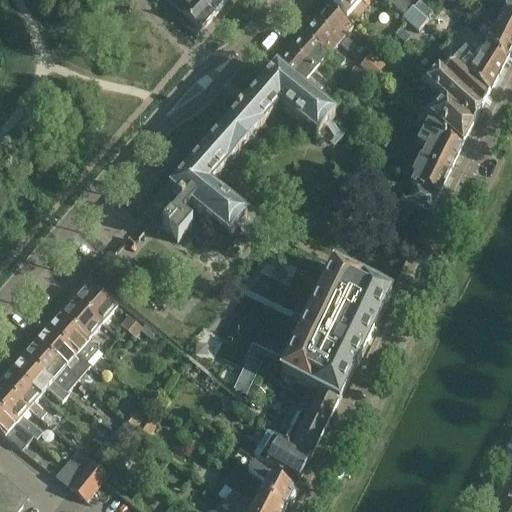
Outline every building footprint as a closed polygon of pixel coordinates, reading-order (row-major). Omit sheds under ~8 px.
[(164,0),(178,12),(172,19),(196,39),(214,18),(193,0),(164,0)] [(193,0),(214,18),(228,2),(225,0),(193,0)] [(337,0),(332,7),(347,20),(364,0),(337,0)] [(383,0),(395,10),(402,18),(409,11),(410,10),(398,0),(383,0)] [(395,37),(438,73),(481,112),(489,97),(454,65),(453,63),(442,53),(443,52),(419,30),(426,21),(425,20),(430,15),(417,2),(409,11),(402,18),(407,23),(395,37)] [(329,10),(316,25),(339,44),(340,44),(348,51),(353,46),(345,38),(352,29),(329,10)] [(484,13),(479,19),(486,25),(511,46),(511,20),(504,13),(503,12),(497,24),(484,13)] [(511,46),(486,25),(479,19),(485,25),(483,28),(487,32),(491,35),(484,46),(488,48),(505,63),(506,64),(511,52),(511,46)] [(316,25),(304,39),(328,59),(340,69),(345,64),(333,54),(340,44),(339,44),(316,25)] [(466,30),(443,52),(442,53),(453,63),(454,65),(489,97),(506,64),(505,63),(488,48),(484,46),(466,30)] [(304,39),(291,53),(316,73),(327,82),(337,90),(342,84),(332,76),(321,67),(328,59),(304,39)] [(316,73),(291,53),(278,69),(316,99),(321,92),(309,81),(316,73)] [(383,68),(368,57),(358,69),(373,81),(383,68)] [(276,71),(210,146),(231,164),(279,110),(316,141),(334,120),(276,71)] [(418,84),(424,89),(425,89),(426,88),(444,103),(473,128),(481,112),(438,73),(436,75),(433,79),(427,74),(418,84)] [(426,88),(425,89),(439,102),(425,117),(463,149),(473,128),(444,103),(426,88)] [(424,155),(421,162),(449,177),(463,149),(425,117),(423,119),(421,117),(416,128),(424,132),(416,151),(424,155)] [(180,179),(169,192),(144,220),(160,234),(163,231),(177,244),(191,228),(182,220),(192,210),(229,240),(247,219),(211,187),(231,164),(210,146),(180,179)] [(407,183),(406,185),(415,190),(415,189),(437,200),(449,177),(421,162),(420,164),(419,164),(412,177),(415,179),(412,185),(407,183)] [(415,190),(406,185),(413,189),(405,205),(429,216),(437,200),(415,189),(415,190)] [(333,268),(307,322),(365,350),(374,333),(392,296),(333,268)] [(88,287),(74,304),(102,326),(116,310),(88,287)] [(74,304),(60,320),(87,343),(96,350),(101,345),(92,337),(102,326),(74,304)] [(120,328),(126,333),(134,325),(127,319),(120,328)] [(60,320),(48,334),(76,358),(84,365),(86,367),(99,353),(96,350),(87,343),(60,320)] [(365,350),(307,322),(280,377),(320,395),(320,394),(339,404),(356,367),(357,367),(365,350)] [(289,328),(279,323),(267,345),(268,346),(264,353),(271,357),(275,349),(277,350),(289,328)] [(134,325),(126,333),(135,341),(142,331),(134,325)] [(48,334),(36,347),(78,383),(79,382),(73,377),(84,365),(76,358),(48,334)] [(36,347),(24,361),(53,385),(66,397),(78,383),(36,347)] [(24,361),(11,375),(41,399),(47,393),(62,406),(68,398),(66,397),(53,385),(24,361)] [(0,387),(0,388),(30,413),(41,422),(48,428),(53,421),(47,416),(35,406),(41,399),(11,375),(0,387)] [(0,388),(0,412),(18,427),(32,437),(38,442),(43,436),(23,420),(30,413),(0,388)] [(299,411),(284,441),(294,447),(310,460),(338,404),(339,404),(320,394),(320,395),(309,416),(299,411)] [(0,412),(0,436),(20,452),(32,437),(18,427),(0,412)] [(139,434),(148,440),(156,429),(148,423),(139,434)] [(252,459),(255,460),(297,485),(310,460),(294,447),(293,450),(266,434),(265,436),(257,431),(250,442),(259,447),(252,459)] [(30,448),(24,456),(36,465),(42,457),(30,448)] [(77,475),(66,489),(69,491),(80,478),(91,465),(78,455),(67,467),(77,475)] [(234,462),(249,473),(266,487),(260,500),(281,511),(284,511),(287,506),(291,508),(294,500),(291,498),(294,493),(271,478),(254,466),(239,455),(234,462)] [(91,465),(80,478),(69,491),(85,505),(107,478),(91,465)] [(77,475),(67,467),(55,480),(66,489),(77,475)] [(0,477),(0,511),(20,511),(28,502),(0,477)] [(217,498),(232,510),(233,511),(232,511),(281,511),(260,500),(253,511),(239,501),(224,489),(217,498)]
